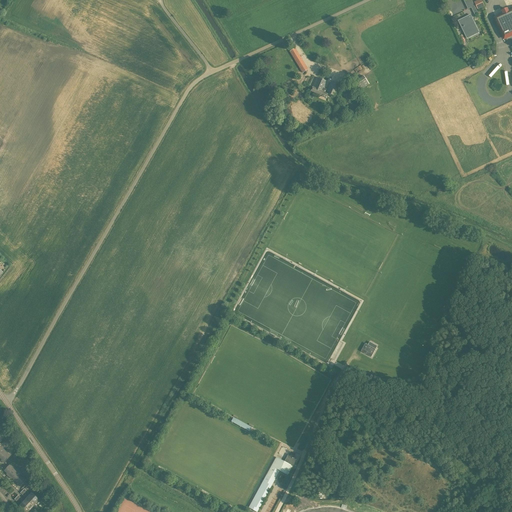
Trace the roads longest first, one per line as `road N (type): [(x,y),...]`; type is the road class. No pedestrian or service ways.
road 1 (unclassified): [(15,391),(192,84),(369,0)]
road 2 (residential): [(79,511),(5,401)]
